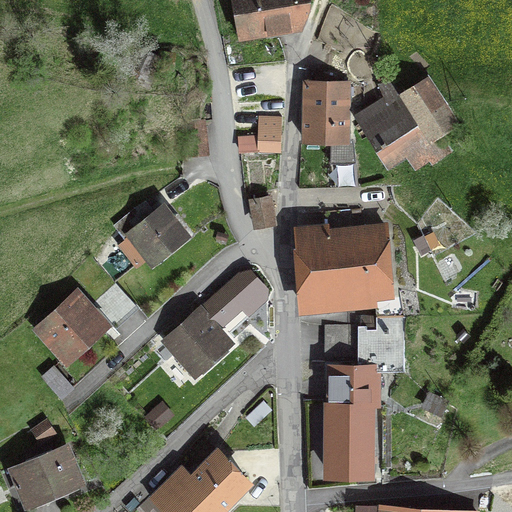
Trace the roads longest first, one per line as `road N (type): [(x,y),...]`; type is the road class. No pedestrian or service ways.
road 1 (residential): [(286,356),(267,252),(243,227),(201,0)]
road 2 (residential): [(105,511),(286,356)]
road 3 (residential): [(292,500),(511,483)]
road 4 (residential): [(292,500),(286,356)]
